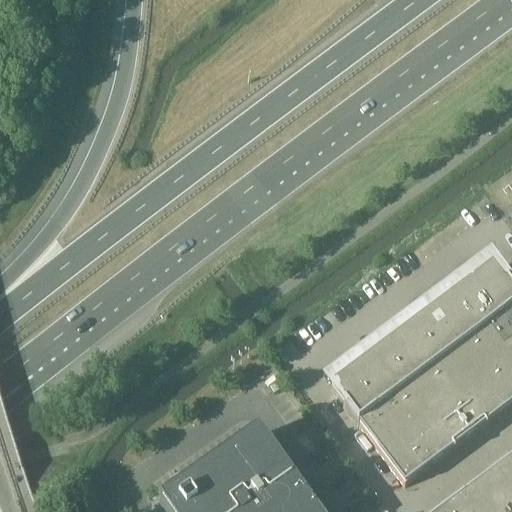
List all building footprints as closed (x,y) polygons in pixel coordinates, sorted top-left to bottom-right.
[(492,271),(419,326),(330,392),(343,409),(342,409),(357,429),(358,429),(404,490),(511,409),(511,296),(506,288),(505,288),(492,271)] [(311,511),(307,506),(258,436),(159,506),(162,511),(311,511)] [(493,473),(511,499),(511,465),(509,461),(493,473)] [(477,485),(496,511),(509,511),(511,510),(511,499),(493,473),(477,485)] [(461,497),(471,511),(496,511),(477,485),(461,497)] [(446,511),(471,511),(461,497),(445,509),(446,511)]
